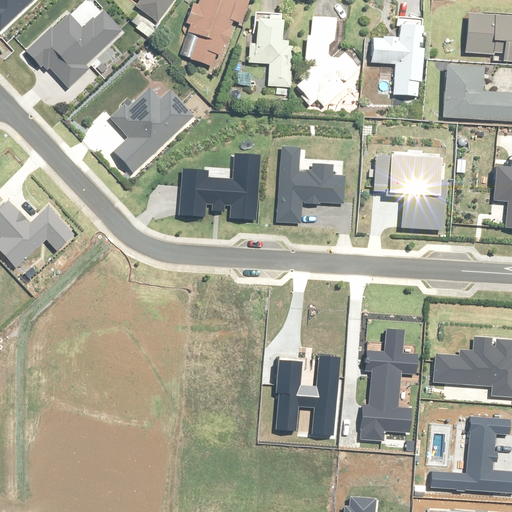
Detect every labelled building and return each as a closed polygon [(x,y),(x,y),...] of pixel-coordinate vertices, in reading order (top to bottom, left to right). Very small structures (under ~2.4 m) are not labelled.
[(0,0),(0,31),(32,0),(0,0)] [(121,0),(120,3),(136,14),(134,17),(154,31),(156,28),(157,29),(176,0),(121,0)] [(245,6),(230,1),(228,6),(210,0),(196,0),(183,37),(193,41),(184,65),(209,73),(217,49),(219,50),(228,25),(237,29),(245,6)] [(122,34),(103,12),(81,31),(68,16),(27,53),(42,70),(45,67),(67,92),(87,74),(85,71),(98,59),(95,57),(122,34)] [(462,56),(501,59),(501,61),(511,61),(511,16),(464,14),(462,56)] [(349,83),(348,82),(360,72),(344,52),(333,61),(336,21),(312,19),(308,70),(314,70),(300,81),(303,84),(297,89),(313,109),(319,105),(319,106),(349,83)] [(246,68),(265,69),(265,91),(289,91),(290,59),(288,59),(288,46),(280,46),(281,21),(256,21),(255,45),(247,45),(246,68)] [(370,68),(391,70),(390,101),(421,103),(425,25),(394,23),(393,43),(372,41),(370,68)] [(444,64),(441,120),(511,123),(511,95),(493,94),(495,66),(444,64)] [(159,102),(149,91),(127,112),(124,108),(112,119),(130,139),(112,156),(130,175),(192,117),(169,93),(159,102)] [(298,151),(280,149),(275,225),(298,227),(299,204),(341,206),(343,178),(330,178),(331,169),(312,168),(311,173),(296,173),(298,151)] [(443,158),(373,155),(370,200),(400,202),(398,233),(441,235),(444,184),(441,184),(443,158)] [(182,172),(179,218),(204,220),(205,213),(228,214),(228,221),(257,223),(261,158),(232,157),(230,180),(205,179),(205,173),(182,172)] [(0,237),(1,239),(0,240),(0,250),(16,268),(46,240),(56,252),(73,236),(47,208),(28,226),(8,204),(0,211),(0,237)] [(375,206),(362,205),(361,227),(374,227),(375,206)] [(399,333),(383,332),(382,354),(366,353),(364,374),(369,374),(367,407),(362,407),(359,441),(384,442),(385,431),(409,433),(410,411),(396,409),(399,374),(413,375),(414,355),(398,354),(399,333)] [(511,344),(470,342),(469,352),(460,351),(459,357),(434,355),(432,384),(490,388),(490,396),(511,397),(511,359),(511,360),(511,344)] [(299,365),(275,363),(273,393),(277,394),(275,433),(295,434),(296,408),(312,410),(311,436),(332,437),(337,361),(316,359),(314,388),(297,387),(299,365)] [(430,489),(511,494),(511,474),(492,473),(494,436),(506,437),(507,422),(468,419),(464,475),(431,473),(430,489)] [(371,511),(372,503),(347,502),(347,509),(342,509),(342,511),(371,511)]
